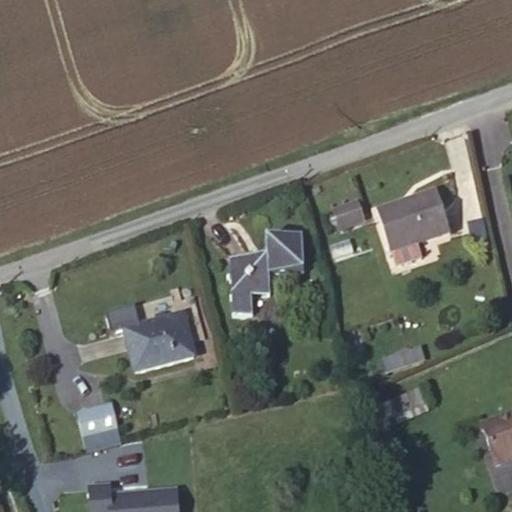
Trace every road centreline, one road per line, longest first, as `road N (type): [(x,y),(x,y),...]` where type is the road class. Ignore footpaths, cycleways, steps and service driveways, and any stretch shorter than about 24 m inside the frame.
road 1 (unclassified): [(511,94),(0,270)]
road 2 (unknown): [(486,103),(511,234)]
